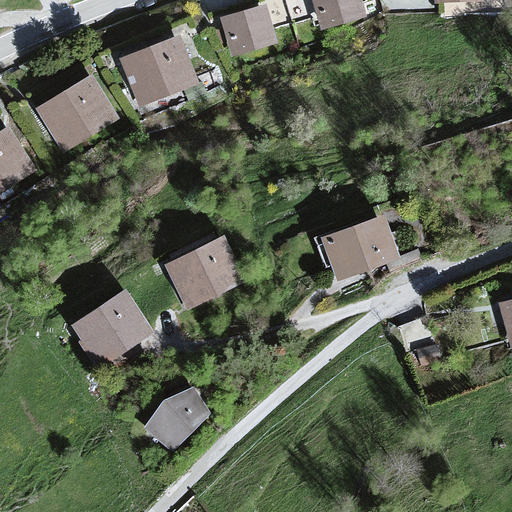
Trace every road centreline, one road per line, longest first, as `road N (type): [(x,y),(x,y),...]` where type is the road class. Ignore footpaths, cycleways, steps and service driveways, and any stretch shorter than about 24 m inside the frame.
road 1 (residential): [(511,255),(400,301),(157,511)]
road 2 (tertiary): [(116,0),(0,48)]
